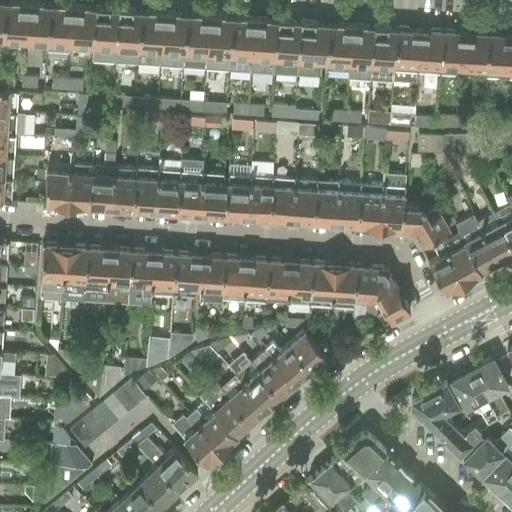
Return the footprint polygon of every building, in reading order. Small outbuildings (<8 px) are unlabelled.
[(1,43),(24,45),(27,1),(12,0),(12,1),(4,1),(1,43)] [(46,49),(47,49),(50,4),(41,3),(41,2),(27,1),(24,45),(46,46),(46,49)] [(69,48),(72,4),(58,3),(57,4),(50,4),(47,49),(69,51),(69,48)] [(91,59),(92,59),(95,5),(95,7),(86,6),(86,5),(72,4),(69,48),(92,49),(91,59)] [(92,59),(114,61),(118,7),(118,9),(109,8),(109,6),(95,5),(92,59)] [(114,61),(137,62),(141,10),(132,10),(132,7),(118,7),(114,61)] [(137,62),(160,64),(164,10),(149,9),(148,11),(141,10),(137,62)] [(160,64),(183,66),(186,13),(177,13),(177,11),(164,10),(160,64)] [(183,66),(205,67),(209,14),(194,13),(194,14),(186,13),(183,66)] [(205,67),(228,69),(232,16),(223,16),(223,14),(209,14),(205,67)] [(228,69),(251,70),(255,17),(240,16),(239,17),(232,16),(228,69)] [(255,17),(251,70),(274,72),(277,19),(268,19),(268,18),(255,17)] [(296,73),(300,21),(291,20),(291,18),(277,17),(277,19),(274,72),(296,73)] [(300,21),(296,73),(320,75),(323,23),(314,22),(314,20),(300,19),(300,21)] [(324,75),(347,77),(351,23),(337,22),(336,23),(327,23),(324,75)] [(347,77),(370,78),(374,24),(373,24),(373,26),(365,25),(365,24),(351,23),(347,77)] [(393,67),(394,67),(397,26),(395,26),(395,28),(387,27),(387,25),(374,24),(370,78),(392,80),(393,67)] [(393,67),(392,79),(407,80),(416,81),(417,69),(420,29),(409,29),(407,26),(397,26),(394,67),(393,67)] [(417,69),(440,71),(443,29),(431,28),(429,30),(420,29),(417,69)] [(440,71),(463,72),(465,33),(455,32),(453,30),(443,29),(440,71)] [(463,72),(486,74),(488,32),(477,31),(475,33),(465,33),(463,72)] [(486,74),(508,75),(511,36),(500,35),(498,33),(488,32),(486,74)] [(0,73),(0,81),(13,82),(13,74),(0,73)] [(22,74),(21,84),(36,85),(37,74),(22,74)] [(52,76),(51,85),(67,87),(68,77),(52,76)] [(68,77),(67,87),(81,88),(82,88),(82,78),(68,77)] [(0,109),(16,111),(17,88),(0,86),(0,109)] [(78,92),(76,114),(89,115),(90,93),(78,92)] [(96,92),(95,101),(112,103),(112,93),(96,92)] [(112,93),(112,103),(125,103),(125,94),(112,93)] [(143,95),(142,105),(157,106),(158,97),(143,95)] [(158,97),(157,106),(170,107),(171,107),(171,98),(158,97)] [(188,99),(188,108),(202,110),(203,100),(188,99)] [(203,100),(202,110),(216,111),(217,101),(203,100)] [(232,104),(232,111),(248,112),(248,103),(232,102),(232,104)] [(248,103),(248,112),(261,112),(261,103),(248,103)] [(272,103),(271,114),(294,115),(294,107),(294,105),(272,103)] [(294,107),(294,115),(317,117),(318,109),(294,107)] [(328,118),(344,119),(345,108),(329,107),(328,118)] [(345,108),(344,119),(358,120),(359,109),(345,108)] [(372,108),(371,120),(388,121),(389,110),(389,109),(372,108)] [(0,109),(0,131),(14,133),(22,133),(24,111),(16,111),(0,109)] [(128,110),(127,120),(138,121),(138,110),(128,110)] [(389,110),(388,121),(413,123),(414,112),(391,110),(389,110)] [(506,110),(483,112),(482,123),(505,121),(506,110)] [(150,111),(149,124),(161,124),(161,112),(150,111)] [(161,124),(160,127),(171,127),(172,113),(161,112),(161,124)] [(413,123),(436,124),(437,113),(414,112),(413,123)] [(437,113),(436,124),(437,124),(437,126),(459,126),(460,125),(460,114),(460,113),(437,112),(437,113)] [(483,112),(460,114),(460,125),(482,123),(483,112)] [(183,114),(182,123),(204,125),(205,114),(183,113),(183,114)] [(75,114),(73,136),(88,137),(89,115),(76,114),(75,114)] [(204,125),(219,126),(220,115),(205,114),(204,125)] [(243,118),(242,130),(251,130),(252,118),(243,117),(243,118)] [(254,118),(253,130),(262,131),(262,119),(254,118)] [(276,120),(275,133),(288,134),(289,121),(276,120)] [(346,125),(345,135),(363,136),(363,127),(346,125)] [(511,126),(494,128),(499,138),(503,145),(511,140),(511,126)] [(363,127),(363,136),(384,138),(385,128),(363,127)] [(385,128),(384,138),(407,140),(408,130),(385,128)] [(494,128),(474,132),(476,137),(481,147),(499,138),(494,128)] [(417,130),(416,147),(441,149),(441,147),(442,133),(442,132),(417,130)] [(0,153),(13,155),(14,133),(0,131),(0,153)] [(442,133),(441,147),(455,139),(452,132),(442,133)] [(474,132),(452,132),(455,139),(458,146),(476,137),(474,132)] [(60,139),(60,151),(70,151),(71,139),(60,139)] [(71,139),(70,151),(77,152),(78,140),(71,139)] [(91,162),(88,204),(110,205),(113,163),(114,142),(105,141),(103,163),(91,162)] [(0,175),(12,177),(13,155),(0,153),(0,175)] [(179,168),(176,210),(198,211),(201,169),(202,159),(180,158),(179,168)] [(44,201),(66,202),(69,160),(47,159),(44,201)] [(66,202),(88,204),(91,162),(69,160),(66,202)] [(247,214),(250,173),(250,164),(228,162),(226,179),(224,213),(247,214)] [(110,205),(132,207),(135,165),(113,163),(110,205)] [(132,207),(154,208),(157,166),(135,165),(132,207)] [(154,208),(176,210),(179,168),(157,166),(154,208)] [(198,211),(221,213),(223,213),(224,213),(226,179),(225,179),(223,179),(223,171),(201,169),(198,211)] [(381,182),(379,223),(401,225),(402,200),(404,172),(382,171),(381,182)] [(247,214),(269,216),(272,175),(250,173),(247,214)] [(12,177),(0,175),(0,198),(10,199),(12,177)] [(269,216),(291,217),(294,176),(272,175),(269,216)] [(291,217),(313,219),(316,178),(294,176),(291,217)] [(313,219),(335,220),(337,179),(316,178),(313,219)] [(335,220),(357,222),(359,181),(337,179),(335,220)] [(357,222),(379,223),(381,182),(359,181),(357,222)] [(419,242),(430,236),(437,232),(449,226),(436,203),(426,209),(423,204),(419,201),(404,200),(402,200),(401,225),(402,225),(410,226),(419,242)] [(511,202),(511,201),(493,210),(511,245),(511,202)] [(511,245),(493,210),(476,219),(497,261),(505,257),(508,258),(511,255),(511,245)] [(454,221),(459,231),(480,271),(487,268),(487,266),(497,261),(476,219),(472,212),(454,221)] [(459,231),(441,240),(462,281),(480,271),(459,231)] [(437,232),(430,236),(434,244),(439,254),(429,260),(444,290),(462,281),(441,240),(437,232)] [(61,297),(62,285),(65,243),(42,242),(41,262),(39,296),(61,297)] [(62,285),(61,297),(83,299),(84,287),(87,245),(65,243),(62,285)] [(109,246),(87,245),(84,287),(83,299),(105,300),(109,246)] [(130,248),(109,246),(105,300),(127,301),(128,290),(130,248)] [(128,290),(127,301),(149,303),(150,291),(152,249),(130,248),(128,290)] [(150,291),(172,293),(174,250),(152,249),(150,291)] [(24,250),(23,263),(24,264),(35,264),(36,251),(24,250)] [(199,252),(174,250),(172,293),(194,294),(195,286),(197,286),(198,286),(201,252),(199,252)] [(223,254),(201,252),(198,286),(198,294),(220,296),(223,254)] [(220,296),(242,297),(245,255),(223,254),(220,296)] [(242,297),(264,299),(267,257),(245,255),(242,297)] [(264,299),(286,300),(289,258),(267,257),(264,299)] [(286,300),(308,302),(311,260),(289,258),(286,300)] [(308,302),(330,303),(333,261),(311,260),(308,302)] [(330,303),(352,305),(354,262),(333,261),(330,303)] [(367,307),(370,312),(384,305),(374,287),(392,278),(385,264),(354,262),(352,305),(351,318),(362,318),(367,307)] [(24,264),(23,273),(35,273),(35,264),(24,264)] [(384,305),(370,312),(370,313),(376,310),(383,322),(409,309),(392,278),(374,287),(384,305)] [(21,296),(21,307),(32,308),(33,297),(21,296)] [(21,307),(20,319),(32,320),(32,308),(21,307)] [(197,323),(196,340),(208,335),(208,324),(197,323)] [(306,324),(306,325),(318,338),(323,333),(326,336),(328,334),(328,324),(306,324)] [(261,327),(251,332),(258,339),(266,332),(262,328),(261,327)] [(303,327),(287,341),(311,369),(318,363),(318,361),(324,355),(326,357),(333,350),(323,339),(317,344),(304,330),(304,329),(303,327)] [(49,328),(49,339),(59,339),(59,329),(49,328)] [(170,331),(167,356),(177,350),(178,349),(180,332),(170,331)] [(180,332),(178,349),(192,339),(192,332),(180,332)] [(240,333),(228,335),(236,344),(247,332),(240,333)] [(340,332),(330,339),(336,347),(347,341),(341,333),(340,332)] [(215,339),(208,342),(215,351),(226,344),(220,337),(217,339),(215,339)] [(271,340),(265,346),(295,381),(302,375),(305,375),(311,369),(287,341),(279,348),(271,340)] [(149,341),(147,353),(161,355),(162,342),(149,341)] [(208,342),(189,349),(196,357),(208,348),(212,353),(215,351),(208,342)] [(265,346),(250,359),(281,395),(288,390),(288,387),(294,382),(295,381),(265,346)] [(58,349),(58,350),(77,372),(78,365),(79,351),(77,351),(73,350),(58,349)] [(187,350),(178,358),(184,364),(193,356),(187,350)] [(48,375),(72,376),(57,360),(52,354),(49,354),(48,375)] [(492,355),(471,366),(496,414),(508,409),(498,390),(508,384),(492,355)] [(144,357),(123,357),(122,366),(121,376),(124,374),(144,365),(144,357)] [(250,359),(234,372),(265,407),(272,401),(274,401),(281,395),(250,359)] [(101,368),(99,397),(121,376),(122,366),(101,363),(101,368)] [(78,365),(77,372),(99,397),(101,368),(78,365)] [(159,365),(151,368),(161,378),(167,373),(159,365)] [(496,414),(471,366),(449,377),(465,407),(475,401),(485,420),(496,414)] [(146,370),(136,378),(143,388),(154,379),(146,370)] [(0,394),(19,396),(20,373),(0,371),(0,394)] [(234,372),(220,386),(251,422),(257,416),(258,413),(265,407),(234,372)] [(130,377),(120,385),(135,404),(145,395),(130,377)] [(410,405),(437,432),(450,419),(443,412),(459,404),(445,379),(410,399),(410,405)] [(215,380),(200,393),(205,399),(212,407),(235,433),(242,427),(245,427),(251,422),(220,386),(215,380)] [(120,385),(110,394),(125,412),(135,404),(120,385)] [(110,394),(100,402),(115,420),(125,412),(110,394)] [(58,398),(56,419),(68,420),(88,403),(87,400),(58,398)] [(100,402),(89,410),(104,429),(115,420),(100,402)] [(236,434),(235,433),(212,407),(211,408),(212,409),(204,417),(195,406),(189,411),(221,448),(236,434)] [(89,410),(79,419),(94,437),(104,429),(89,410)] [(170,421),(169,421),(191,447),(205,462),(221,448),(189,411),(185,415),(183,413),(172,423),(170,421)] [(94,437),(79,419),(69,427),(84,446),(94,437)] [(450,419),(437,432),(459,453),(482,430),(472,421),(462,431),(450,419)] [(151,421),(131,438),(136,444),(137,443),(146,436),(145,435),(155,427),(151,421)] [(53,425),(52,440),(68,443),(69,435),(61,426),(53,425)] [(476,442),(462,456),(479,473),(511,439),(511,429),(508,426),(494,441),(485,432),(476,442)] [(352,481),(361,472),(384,448),(367,431),(361,431),(331,457),(352,481)] [(146,436),(137,443),(156,464),(178,487),(197,470),(182,455),(174,447),(165,455),(146,436)] [(136,444),(131,438),(116,449),(121,456),(136,444)] [(68,443),(59,442),(58,464),(87,466),(92,462),(76,443),(68,443)] [(357,500),(353,504),(360,511),(362,511),(366,509),(364,507),(404,467),(384,448),(361,472),(372,482),(361,492),(364,495),(358,501),(357,500)] [(496,461),(482,476),(499,492),(511,477),(511,459),(505,452),(496,461)] [(353,482),(352,481),(331,457),(307,478),(329,503),(334,499),(343,510),(356,499),(346,489),(353,482)] [(106,458),(92,469),(96,475),(111,463),(106,458)] [(156,464),(138,481),(160,505),(178,487),(156,464)] [(391,501),(399,509),(422,485),(404,467),(364,507),(366,509),(367,511),(380,511),(381,511),(391,501)] [(92,469),(77,481),(82,487),(96,475),(92,469)] [(511,477),(499,492),(511,504),(511,477)] [(138,481),(119,498),(120,499),(132,511),(152,511),(160,505),(138,481)] [(269,511),(293,511),(289,508),(303,494),(310,501),(315,496),(302,482),(269,511)] [(33,484),(32,500),(38,500),(43,500),(60,487),(62,485),(33,484)] [(432,511),(441,503),(422,485),(399,509),(400,509),(399,510),(400,511),(432,511)] [(66,490),(52,501),(57,507),(71,496),(71,495),(67,489),(66,490)] [(323,511),(328,507),(316,496),(315,496),(310,501),(316,507),(310,511),(323,511)] [(119,498),(104,511),(132,511),(120,499),(119,498)] [(52,501),(39,511),(51,511),(57,507),(52,501)] [(450,511),(441,503),(432,511),(450,511)]
